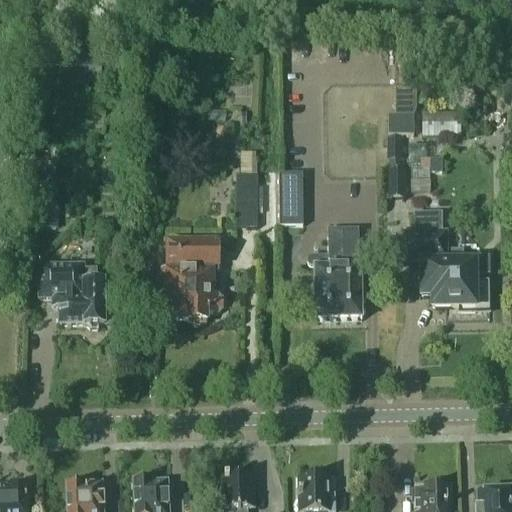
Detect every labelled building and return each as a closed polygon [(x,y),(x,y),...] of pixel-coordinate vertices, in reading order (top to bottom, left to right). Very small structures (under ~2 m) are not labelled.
[(64,60),(63,82),(101,83),(102,61),(90,61),(90,55),(76,55),(76,61),(64,60)] [(468,140),(468,113),(427,113),(427,140),(468,140)] [(386,139),(387,163),(388,163),(389,172),(387,172),(387,201),(405,201),(405,173),(401,173),(400,163),(402,163),(402,139),(413,139),(413,118),(388,118),(389,139),(386,139)] [(240,155),(240,179),(254,180),(254,155),(240,155)] [(240,179),(236,179),(235,231),(256,231),(258,180),(254,180),(240,179)] [(281,236),(304,236),(304,184),(281,184),(281,236)] [(58,191),(34,191),(34,232),(59,232),(58,191)] [(473,260),(473,264),(462,264),(462,252),(451,252),(451,258),(447,258),(447,233),(441,233),(441,215),(414,216),(414,235),(402,235),(402,261),(421,261),(421,299),(432,299),(432,310),(457,310),(457,316),(489,316),(489,282),(473,282),(473,277),(488,277),(487,260),(473,260)] [(314,324),(361,323),(361,269),(358,269),(357,233),(327,233),(327,258),(314,259),(309,259),(307,261),(307,267),(309,270),(313,270),(314,324)] [(222,314),(222,302),(219,298),(213,298),(213,275),(218,275),(218,244),(167,244),(166,273),(162,273),(162,308),(166,308),(166,324),(185,324),(185,327),(188,327),(188,328),(206,328),(208,328),(208,318),(217,318),(217,320),(219,320),(219,318),(222,314)] [(115,332),(118,329),(118,317),(104,317),(103,287),(96,287),(95,273),(84,273),(84,268),(38,269),(38,302),(53,302),(53,312),(58,312),(59,330),(86,329),(88,334),(100,334),(102,331),(104,331),(104,332),(115,332)] [(253,511),(253,480),(222,480),(222,510),(220,511),(253,511)] [(334,511),(334,497),(330,497),(329,480),(297,481),(297,511),(334,511)] [(168,511),(167,484),(153,485),(153,481),(151,481),(151,482),(133,483),(134,511),(168,511)] [(68,487),(66,488),(67,511),(102,511),(102,487),(86,488),(86,486),(83,486),(83,487),(79,484),(72,484),(68,487)] [(0,511),(27,511),(26,489),(24,489),(21,487),(12,488),(10,490),(0,490),(0,511)] [(449,511),(449,489),(428,489),(422,489),(422,493),(411,493),(411,511),(449,511)] [(511,511),(511,494),(481,494),(476,494),(477,509),(475,509),(475,511),(511,511)]
